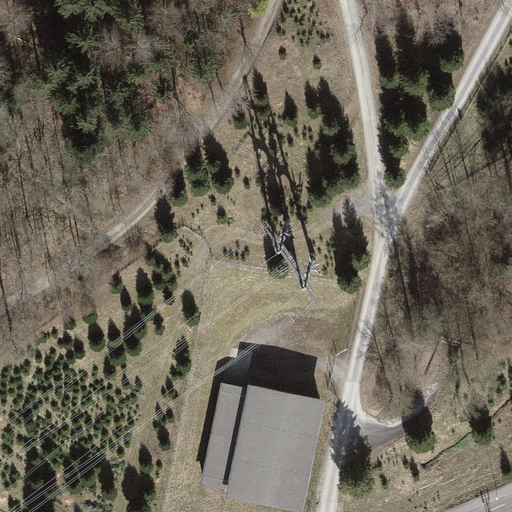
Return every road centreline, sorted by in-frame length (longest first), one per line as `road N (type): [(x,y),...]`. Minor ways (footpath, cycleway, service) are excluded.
road 1 (track): [(276,0),(164,190),(118,235),(0,310)]
road 2 (track): [(511,0),(386,232)]
road 3 (track): [(386,232),(345,0)]
road 4 (track): [(386,232),(355,373)]
